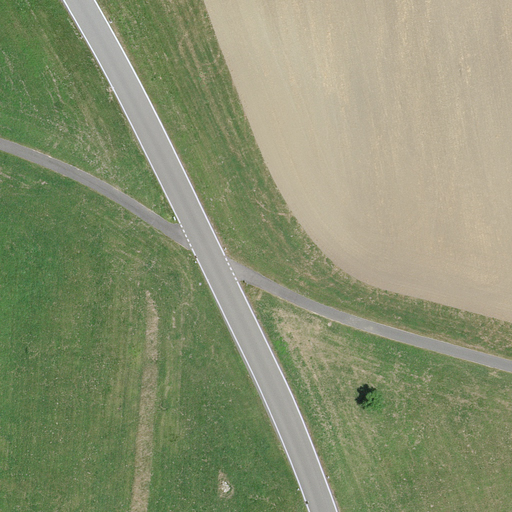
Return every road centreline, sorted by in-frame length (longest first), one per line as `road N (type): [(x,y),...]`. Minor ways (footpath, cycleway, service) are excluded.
road 1 (tertiary): [(80,0),(258,353),(322,511)]
road 2 (track): [(0,144),(313,306),(511,367)]
